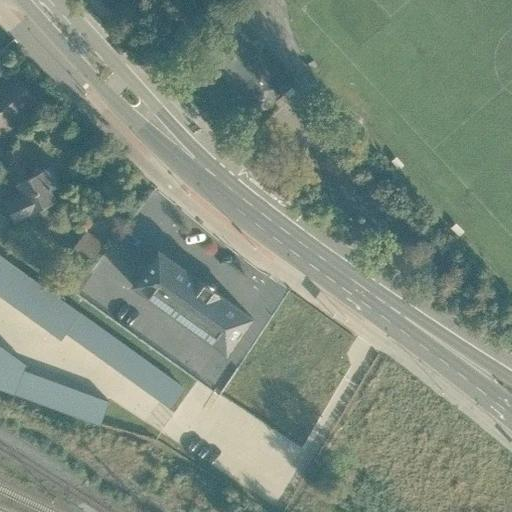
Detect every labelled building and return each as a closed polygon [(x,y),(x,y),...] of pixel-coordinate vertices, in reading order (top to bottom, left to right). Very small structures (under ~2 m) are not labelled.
[(262,123),(296,92),(239,28),(202,58),(262,123)] [(0,140),(1,142),(43,107),(17,76),(0,90),(0,140)] [(62,192),(53,169),(35,177),(25,153),(7,160),(24,199),(7,206),(15,227),(59,209),(53,196),(62,192)] [(86,231),(74,247),(91,260),(104,244),(86,231)] [(210,276),(160,239),(131,279),(229,350),(258,311),(210,276)] [(0,255),(0,294),(61,338),(65,332),(171,407),(186,387),(0,255)] [(28,361),(0,341),(0,387),(100,422),(108,399),(24,368),(28,361)] [(183,474),(178,471),(174,477),(178,480),(183,474)]
